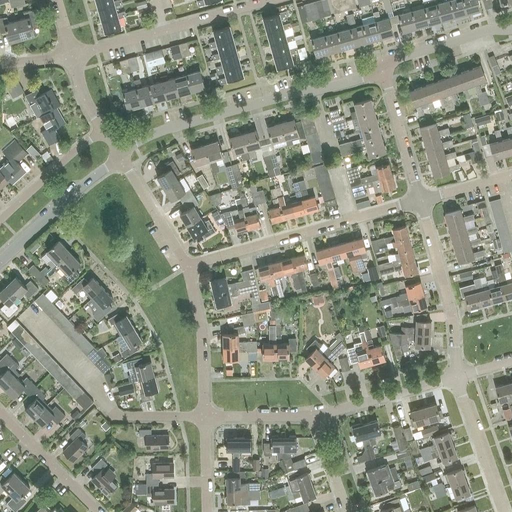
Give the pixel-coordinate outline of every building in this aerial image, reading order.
[(23,0),(15,0),(9,2),(11,8),(25,4),(23,0)] [(116,15),(116,14),(114,6),(122,4),(120,0),(118,0),(112,2),(113,2),(98,7),(101,19),(116,15)] [(318,12),(324,10),(321,0),(316,2),(318,12)] [(329,0),(332,8),(338,7),(336,0),(329,0)] [(441,21),(454,18),(449,0),(447,0),(436,3),(441,21)] [(449,0),(454,18),(466,14),(462,0),(449,0)] [(480,10),(477,0),(462,0),(466,14),(480,10)] [(491,0),(482,0),(486,10),(493,8),(491,0)] [(313,14),(318,12),(316,2),(310,3),(313,14)] [(343,5),(345,11),(356,8),(355,2),(349,4),(343,5)] [(306,15),(313,14),(310,3),(304,5),(306,15)] [(429,25),(441,21),(436,3),(424,7),(429,25)] [(333,14),(345,11),(343,5),(338,7),(332,8),(333,14)] [(152,13),(150,6),(138,10),(140,17),(152,13)] [(416,28),(429,25),(424,7),(411,10),(416,28)] [(318,12),(320,18),(331,15),(329,9),(324,10),(318,12)] [(17,21),(23,40),(35,36),(32,28),(40,26),(35,10),(23,13),(25,18),(17,21)] [(402,32),(416,28),(411,10),(397,14),(402,32)] [(282,27),(282,25),(279,18),(287,16),(286,11),(277,13),(278,15),(264,18),(267,31),(282,27)] [(116,15),(101,19),(105,31),(120,27),(117,19),(125,16),(124,12),(116,14),(116,15)] [(308,21),(320,18),(318,12),(313,14),(306,15),(308,21)] [(367,42),(362,24),(356,26),(352,14),(345,16),(349,28),(354,46),(367,42)] [(375,20),(380,39),(393,35),(390,24),(388,17),(375,20)] [(23,40),(17,21),(8,23),(6,18),(0,18),(0,31),(6,31),(10,43),(23,40)] [(367,42),(380,39),(375,20),(362,24),(367,42)] [(285,39),(285,38),(283,30),(291,28),(289,23),(282,25),(282,27),(267,31),(271,43),(285,39)] [(217,41),(208,43),(210,48),(218,46),(218,43),(233,39),(229,26),(214,31),(217,41)] [(342,49),(354,46),(349,28),(337,31),(342,49)] [(329,53),(342,49),(337,31),(324,35),(329,53)] [(289,51),(288,49),(286,42),(294,40),(293,35),(285,38),(285,39),(271,43),(274,55),(289,51)] [(316,57),(329,53),(324,35),(311,39),(316,57)] [(213,60),(222,58),(221,55),(236,51),(233,39),(218,43),(218,46),(220,53),(212,56),(213,60)] [(179,44),(182,57),(190,55),(186,42),(179,44)] [(174,60),(182,57),(179,44),(170,47),(174,60)] [(298,48),(300,59),(308,57),(306,46),(298,48)] [(289,51),(274,55),(278,67),(292,63),(290,54),(298,52),(296,48),(288,49),(289,51)] [(153,52),(156,65),(165,62),(161,49),(153,52)] [(215,68),(216,72),(225,70),(224,67),(239,63),(236,51),(221,55),(222,58),(224,65),(215,68)] [(148,67),(156,65),(153,52),(145,54),(148,67)] [(495,54),(489,56),(495,73),(501,71),(495,54)] [(128,59),(131,72),(139,70),(135,57),(128,59)] [(122,75),(131,72),(128,59),(119,61),(122,75)] [(105,64),(108,76),(118,74),(115,62),(105,64)] [(243,76),(239,63),(224,67),(225,70),(227,78),(219,80),(220,84),(228,82),(228,80),(243,76)] [(468,69),(473,85),(477,94),(476,94),(480,106),(488,103),(485,91),(482,92),(478,83),(486,80),(480,65),(468,69)] [(467,87),(473,85),(468,69),(456,74),(461,89),(462,89),(465,99),(470,97),(467,87)] [(187,74),(192,92),(204,88),(199,70),(187,74)] [(178,95),(192,92),(187,74),(174,77),(178,95)] [(455,92),(461,89),(456,74),(444,78),(450,93),(454,103),(459,102),(455,92)] [(166,99),(178,95),(174,77),(161,81),(166,99)] [(153,102),(148,84),(142,86),(140,78),(133,80),(135,87),(140,106),(153,102)] [(443,96),(450,93),(444,78),(433,82),(438,98),(442,108),(447,106),(443,96)] [(17,79),(6,85),(14,98),(24,92),(17,79)] [(153,102),(166,99),(161,81),(148,84),(153,102)] [(432,100),(438,98),(433,82),(421,86),(427,102),(430,112),(435,110),(432,100)] [(420,104),(427,102),(421,86),(409,91),(415,106),(419,116),(423,114),(420,104)] [(127,109),(140,106),(135,87),(122,91),(127,109)] [(43,115),(56,107),(60,105),(51,89),(40,95),(37,89),(25,96),(31,105),(38,118),(39,117),(43,115)] [(351,119),(374,113),(370,99),(353,104),(355,111),(350,113),(351,119)] [(56,107),(43,115),(39,117),(46,130),(40,133),(48,146),(61,139),(55,129),(66,123),(56,107)] [(503,119),(501,111),(495,113),(497,121),(503,119)] [(467,127),(474,125),(471,112),(464,114),(467,127)] [(378,126),(374,113),(351,119),(355,132),(361,131),(378,126)] [(301,123),(313,120),(311,114),(299,117),(300,120),(301,123)] [(478,125),(491,120),(489,114),(476,118),(478,125)] [(332,125),(345,121),(343,115),(330,119),(332,125)] [(280,123),(286,145),(286,146),(292,144),(291,141),(299,139),(304,138),(306,138),(305,134),(303,129),(301,123),(300,120),(295,122),(294,119),(280,123)] [(303,129),(314,125),(313,120),(301,123),(303,129)] [(345,121),(332,125),(334,130),(347,127),(345,121)] [(286,145),(280,123),(266,127),(271,144),(273,143),(274,148),(286,145)] [(423,140),(439,136),(450,133),(448,128),(438,131),(436,123),(420,128),(423,140)] [(305,134),(316,131),(314,125),(303,129),(305,134)] [(338,145),(340,151),(381,139),(378,126),(361,131),(363,138),(351,141),(338,145)] [(511,154),(511,129),(511,126),(506,127),(509,138),(502,140),(506,156),(511,154)] [(506,156),(502,140),(499,129),(494,131),(497,141),(490,143),(494,159),(506,156)] [(247,151),(250,159),(256,157),(253,149),(260,147),(255,130),(242,134),(247,151)] [(306,141),(318,137),(316,131),(305,134),(306,138),(306,141)] [(243,161),(250,159),(247,151),(242,134),(229,138),(233,155),(240,153),(243,161)] [(427,152),(443,148),(453,145),(452,140),(441,143),(439,136),(423,140),(427,152)] [(308,146),(319,143),(318,137),(306,141),(308,146)] [(385,152),(381,139),(340,151),(341,157),(354,153),(366,149),(369,157),(385,152)] [(0,170),(10,182),(12,184),(26,172),(19,164),(22,161),(21,159),(27,154),(14,140),(1,152),(6,157),(6,156),(11,161),(0,170)] [(204,145),(209,161),(213,173),(219,171),(215,160),(222,158),(217,141),(204,145)] [(310,152),(321,149),(319,143),(308,146),(310,152)] [(196,165),(209,161),(204,145),(191,149),(196,165)] [(430,164),(446,160),(456,157),(455,152),(445,154),(443,148),(427,152),(430,164)] [(312,158),(323,155),(321,149),(310,152),(312,158)] [(479,149),(474,151),(463,154),(465,160),(470,159),(472,164),(483,161),(482,158),(479,149)] [(184,159),(181,152),(175,156),(178,162),(184,159)] [(274,153),(269,155),(274,173),(275,176),(280,174),(278,167),(274,153)] [(269,177),(275,176),(274,173),(269,155),(263,156),(269,177)] [(323,155),(312,158),(313,164),(324,161),(323,155)] [(163,188),(177,180),(174,176),(180,173),(175,166),(172,160),(160,168),(163,173),(156,177),(163,188)] [(350,187),(362,183),(371,181),(392,175),(387,160),(380,162),(381,166),(376,167),(377,173),(367,176),(360,178),(348,182),(350,187)] [(446,160),(430,164),(434,176),(449,172),(449,171),(460,169),(458,164),(448,166),(446,160)] [(231,165),(237,186),(244,184),(242,177),(241,177),(237,164),(231,165)] [(315,173),(326,170),(325,164),(313,167),(315,173)] [(231,188),(237,186),(231,165),(225,167),(231,188)] [(347,176),(359,173),(357,166),(345,170),(347,176)] [(0,190),(10,182),(0,170),(0,190)] [(317,178),(328,175),(326,170),(315,173),(317,178)] [(359,173),(347,176),(348,182),(360,178),(359,173)] [(203,189),(208,186),(201,174),(196,178),(203,189)] [(318,184),(330,181),(328,175),(317,178),(318,184)] [(392,175),(371,181),(372,186),(374,193),(382,190),(395,187),(392,175)] [(181,203),(193,196),(189,189),(184,192),(177,180),(163,188),(170,200),(177,196),(181,203)] [(309,198),(304,180),(298,182),(306,212),(318,209),(314,196),(309,198)] [(320,190),(331,187),(330,181),(318,184),(320,190)] [(295,215),(306,212),(298,182),(292,183),(295,193),(294,193),(297,201),(291,203),(295,215)] [(352,193),(364,190),(362,183),(350,187),(352,193)] [(295,215),(291,203),(285,204),(282,196),(279,187),(275,188),(283,219),(295,215)] [(321,196),(333,193),(331,187),(320,190),(321,196)] [(272,222),(283,219),(275,188),(270,190),(272,199),(271,199),(274,207),(268,209),(272,222)] [(257,191),(260,203),(265,201),(262,190),(257,191)] [(364,190),(352,193),(353,199),(365,196),(364,190)] [(254,205),(260,203),(257,191),(250,193),(254,205)] [(214,203),(222,201),(219,192),(211,194),(214,203)] [(323,201),(335,198),(333,193),(321,196),(323,202),(323,201)] [(186,226),(200,217),(193,206),(198,203),(193,196),(181,203),(186,210),(179,214),(186,226)] [(240,198),(248,228),(260,225),(256,212),(248,215),(246,207),(247,207),(244,197),(240,198)] [(235,200),(237,209),(231,211),(219,215),(223,221),(227,227),(234,225),(236,232),(248,228),(240,198),(235,200)] [(323,201),(323,202),(324,202),(325,207),(336,204),(335,198),(323,201)] [(358,207),(371,204),(369,198),(357,201),(358,207)] [(490,207),(502,204),(500,198),(489,201),(490,207)] [(481,208),(486,206),(484,200),(476,202),(478,209),(481,208)] [(492,213),(503,210),(502,204),(490,207),(492,213)] [(448,226),(470,220),(474,219),(473,214),(463,217),(460,209),(445,214),(448,226)] [(494,219),(505,215),(503,210),(492,213),(494,219)] [(217,225),(223,221),(219,215),(217,211),(211,215),(217,225)] [(495,224),(507,221),(505,215),(494,219),(495,224)] [(200,217),(186,226),(193,237),(200,233),(204,239),(215,232),(212,226),(208,220),(203,223),(200,217)] [(451,238),(473,232),(478,231),(476,226),(472,227),(470,220),(448,226),(451,238)] [(497,230),(508,227),(507,221),(495,224),(497,230)] [(392,242),(409,238),(405,226),(392,229),(394,235),(370,241),(374,253),(380,251),(378,245),(386,243),(392,242)] [(499,236),(510,233),(508,227),(497,230),(499,236)] [(470,246),(477,244),(481,243),(480,238),(475,239),(473,232),(451,238),(455,250),(470,246)] [(500,242),(511,239),(510,233),(499,236),(500,242)] [(350,241),(359,272),(365,270),(360,252),(366,250),(362,238),(350,241)] [(399,252),(412,249),(409,238),(392,242),(393,246),(395,253),(399,252)] [(502,248),(511,244),(511,240),(511,239),(500,242),(502,248)] [(45,253),(51,259),(47,263),(52,268),(69,252),(59,240),(45,253)] [(353,273),(359,272),(350,241),(339,244),(343,257),(348,256),(353,273)] [(378,245),(380,251),(387,249),(386,243),(378,245)] [(331,260),(343,257),(339,244),(328,248),(331,260)] [(511,244),(502,248),(503,253),(511,250),(511,244)] [(459,263),(468,260),(468,259),(485,255),(483,250),(472,253),(470,246),(455,250),(459,263)] [(339,287),(336,278),(331,260),(328,248),(316,251),(319,263),(325,262),(332,288),(339,287)] [(378,270),(415,261),(412,249),(399,252),(395,253),(394,254),(396,260),(377,265),(378,270)] [(80,263),(69,252),(52,268),(55,272),(59,268),(65,274),(61,278),(67,285),(79,274),(74,269),(80,263)] [(303,295),(308,294),(303,277),(304,277),(301,268),(308,267),(304,254),(293,257),(302,291),(303,295)] [(302,291),(293,257),(281,260),(285,273),(290,271),(293,280),(296,289),(298,296),(303,295),(302,291)] [(278,294),(279,297),(284,296),(280,284),(281,283),(278,275),(285,273),(281,260),(270,264),(278,294)] [(415,261),(378,270),(380,275),(403,269),(405,276),(418,272),(415,261)] [(498,278),(505,300),(508,299),(509,300),(511,299),(511,282),(507,284),(501,263),(495,265),(495,267),(498,278)] [(272,296),(278,294),(270,264),(258,267),(261,279),(267,278),(272,296)] [(39,280),(43,276),(33,265),(28,269),(39,280)] [(49,270),(45,266),(40,272),(44,275),(49,270)] [(376,266),(367,268),(370,280),(379,277),(376,266)] [(473,278),(471,272),(471,270),(458,273),(460,281),(473,278)] [(309,275),(313,286),(319,285),(315,273),(309,275)] [(6,285),(18,297),(23,293),(28,298),(38,289),(30,280),(24,286),(16,276),(6,285)] [(43,276),(39,280),(44,286),(48,281),(43,276)] [(81,289),(90,299),(103,287),(93,277),(88,282),(84,277),(71,289),(76,294),(81,289)] [(227,284),(226,277),(211,280),(214,293),(228,290),(229,290),(235,289),(244,287),(245,293),(251,292),(248,280),(227,284)] [(251,292),(257,290),(254,278),(248,280),(251,292)] [(474,281),(475,284),(477,292),(481,307),(485,306),(485,307),(493,305),(489,289),(482,291),(479,278),(473,279),(474,281)] [(501,301),(505,300),(498,278),(493,280),(495,287),(489,289),(493,305),(501,303),(501,301)] [(391,304),(424,295),(421,282),(405,286),(407,292),(399,294),(400,295),(390,298),(391,304)] [(477,308),(481,307),(477,292),(475,284),(469,286),(472,294),(465,296),(469,312),(478,309),(477,308)] [(13,302),(18,297),(6,285),(0,291),(0,296),(6,303),(0,309),(8,317),(18,307),(13,302)] [(103,287),(90,299),(91,299),(88,302),(94,314),(92,316),(97,321),(112,307),(108,303),(113,298),(103,287)] [(238,295),(245,293),(244,287),(235,289),(229,290),(228,290),(214,293),(215,299),(212,300),(215,309),(223,308),(222,304),(231,302),(230,296),(238,295)] [(266,289),(260,290),(262,300),(268,299),(266,289)] [(252,303),(260,302),(258,296),(257,290),(251,292),(252,298),(250,298),(252,303)] [(39,305),(47,297),(43,293),(34,301),(39,305)] [(324,302),(322,294),(312,297),(314,305),(324,302)] [(424,295),(391,304),(392,308),(401,306),(402,307),(410,305),(412,311),(427,307),(424,295)] [(43,310),(52,302),(47,297),(39,305),(43,310)] [(251,304),(253,314),(262,311),(270,310),(269,301),(260,303),(260,302),(252,303),(252,304),(251,304)] [(47,314),(56,306),(52,302),(43,310),(47,314)] [(52,319),(60,311),(56,306),(47,314),(52,319)] [(275,326),(275,359),(289,359),(289,351),(295,351),(295,338),(289,338),(289,343),(281,343),(280,320),(280,307),(275,307),(275,310),(275,320),(275,326)] [(60,311),(52,319),(56,323),(64,315),(60,311)] [(243,320),(254,318),(253,311),(241,314),(243,320)] [(120,337),(134,328),(126,315),(120,319),(117,313),(108,319),(111,325),(112,324),(120,337)] [(60,328),(69,320),(64,315),(56,323),(60,328)] [(243,320),(244,326),(256,324),(254,318),(243,320)] [(11,332),(20,324),(15,319),(7,327),(11,332)] [(65,332),(73,325),(69,320),(60,328),(65,332)] [(415,335),(430,335),(431,322),(416,322),(415,335)] [(16,336),(24,329),(20,324),(11,332),(16,336)] [(69,337),(77,329),(73,325),(65,332),(69,337)] [(245,333),(244,326),(232,328),(234,334),(222,334),(223,347),(246,347),(257,346),(257,342),(238,342),(238,334),(245,333)] [(263,359),(275,359),(275,326),(270,326),(268,326),(269,343),(263,343),(263,359)] [(376,327),(379,337),(385,335),(383,326),(376,327)] [(134,328),(120,337),(117,339),(123,350),(121,352),(124,358),(130,354),(139,349),(136,343),(142,340),(134,328)] [(20,341),(28,333),(24,329),(16,336),(20,341)] [(77,329),(69,337),(73,341),(82,333),(77,329)] [(363,330),(358,331),(358,332),(360,341),(353,344),(353,346),(346,348),(350,363),(358,360),(360,367),(373,363),(363,331),(363,330)] [(363,331),(373,363),(386,360),(381,345),(373,347),(368,330),(363,331)] [(341,342),(344,340),(341,337),(341,336),(338,332),(334,336),(337,339),(322,353),(318,349),(321,346),(315,339),(306,348),(310,353),(305,358),(314,368),(341,342)] [(24,345),(33,338),(28,333),(20,341),(24,345)] [(78,346),(86,338),(82,333),(73,341),(78,346)] [(389,334),(393,347),(407,343),(407,341),(415,341),(415,347),(430,348),(430,335),(415,335),(389,334)] [(29,350),(37,342),(33,338),(24,345),(29,350)] [(82,351),(90,343),(86,338),(78,346),(82,351)] [(33,354),(41,346),(37,342),(29,350),(33,354)] [(341,342),(314,368),(323,377),(334,367),(330,362),(345,347),(341,342)] [(86,355),(94,347),(90,343),(82,351),(86,355)] [(37,359),(45,351),(41,346),(33,354),(37,359)] [(246,347),(223,347),(223,360),(239,360),(239,352),(257,352),(257,346),(246,347)] [(99,351),(97,350),(94,347),(86,355),(90,359),(99,351)] [(42,363),(50,355),(45,351),(37,359),(42,363)] [(95,364),(103,356),(99,351),(90,359),(95,364)] [(19,366),(7,354),(0,360),(0,369),(3,373),(0,376),(0,385),(4,390),(16,378),(20,374),(15,369),(19,366)] [(46,368),(54,360),(50,355),(42,363),(46,368)] [(107,360),(104,357),(103,356),(95,364),(99,369),(107,360)] [(130,383),(142,380),(155,376),(151,362),(143,364),(141,358),(126,361),(128,368),(130,375),(128,376),(130,383)] [(350,369),(347,358),(339,360),(342,371),(350,369)] [(50,372),(58,364),(54,360),(46,368),(50,372)] [(107,360),(99,369),(103,373),(112,365),(107,360)] [(54,377),(63,369),(58,364),(50,372),(54,377)] [(59,381),(67,373),(63,369),(54,377),(59,381)] [(63,386),(71,378),(67,373),(59,381),(63,386)] [(158,390),(155,376),(142,380),(145,392),(141,394),(142,400),(152,398),(150,392),(158,390)] [(16,378),(4,390),(13,399),(22,390),(27,395),(36,386),(26,377),(21,383),(16,378)] [(68,390),(76,382),(71,378),(63,386),(68,390)] [(72,395),(80,387),(76,382),(68,390),(72,395)] [(134,392),(132,383),(118,387),(120,396),(134,392)] [(511,398),(508,384),(496,387),(500,402),(506,400),(508,407),(509,407),(509,408),(502,410),(503,413),(505,420),(511,418),(511,398)] [(25,410),(33,418),(47,404),(42,400),(46,396),(36,386),(27,395),(34,401),(25,410)] [(84,391),(80,387),(72,395),(76,399),(84,391)] [(84,391),(76,399),(85,409),(93,401),(84,391)] [(47,404),(33,418),(42,427),(51,419),(57,424),(65,416),(55,406),(52,410),(47,404)] [(423,408),(427,422),(440,419),(439,418),(443,417),(441,410),(437,411),(436,404),(423,408)] [(427,422),(423,408),(420,409),(420,407),(413,409),(413,411),(411,411),(412,418),(409,419),(411,426),(415,425),(415,426),(427,422)] [(364,424),(371,445),(376,444),(373,435),(381,433),(377,421),(364,424)] [(365,449),(368,460),(374,458),(371,445),(364,424),(360,426),(359,423),(350,426),(350,427),(352,435),(354,435),(356,440),(362,439),(364,449),(365,449)] [(402,437),(399,425),(391,427),(399,451),(407,448),(403,436),(402,437)] [(429,428),(431,435),(439,432),(437,425),(429,428)] [(409,427),(403,429),(407,441),(413,439),(409,427)] [(86,436),(82,433),(78,428),(69,437),(74,441),(63,452),(73,462),(87,447),(81,441),(86,436)] [(423,438),(431,435),(429,428),(420,430),(423,438)] [(146,450),(169,449),(168,435),(151,436),(151,430),(139,430),(139,436),(146,436),(146,450)] [(438,449),(453,444),(451,438),(452,437),(451,434),(449,434),(448,432),(431,438),(434,446),(436,445),(438,449)] [(280,467),(286,465),(283,458),(283,438),(278,437),(278,436),(271,436),(271,437),(271,444),(264,444),(263,453),(266,456),(270,456),(270,451),(277,451),(277,462),(278,461),(280,467)] [(295,438),(295,436),(289,436),(289,438),(283,438),(283,458),(286,465),(280,467),(282,474),(286,472),(288,471),(294,469),(307,464),(304,458),(292,462),(290,456),(290,451),(296,451),(296,438),(295,438)] [(239,457),(239,452),(239,438),(226,438),(226,451),(233,451),(232,457),(232,464),(239,464),(239,457)] [(239,438),(239,452),(239,451),(251,451),(251,438),(239,438)] [(431,452),(421,455),(423,462),(433,459),(432,458),(438,456),(440,455),(443,462),(443,461),(444,464),(451,462),(450,459),(457,457),(453,444),(438,449),(431,452)] [(421,455),(431,452),(428,446),(419,449),(421,455)] [(397,459),(409,455),(407,449),(395,453),(397,459)] [(107,464),(101,459),(91,469),(97,474),(91,480),(107,496),(110,493),(112,493),(114,492),(115,490),(115,488),(117,485),(111,480),(116,474),(109,467),(104,472),(101,470),(107,464)] [(146,484),(158,484),(158,478),(173,477),(173,463),(153,463),(153,474),(146,474),(146,484)] [(394,467),(389,469),(387,463),(367,470),(367,471),(366,472),(368,478),(369,477),(371,483),(397,474),(394,467)] [(432,471),(430,466),(419,469),(419,470),(417,471),(419,476),(432,471)] [(285,493),(311,484),(309,479),(311,478),(309,473),(307,473),(307,472),(298,476),(296,469),(288,471),(286,472),(288,479),(287,480),(289,485),(283,487),(285,493)] [(451,486),(466,481),(463,474),(465,474),(464,470),(462,471),(461,469),(444,475),(447,482),(449,481),(451,486)] [(9,493),(22,480),(14,472),(4,482),(0,477),(0,494),(5,489),(9,493)] [(424,483),(435,478),(433,473),(421,477),(420,478),(422,483),(423,482),(424,483)] [(374,495),(375,494),(388,490),(392,488),(393,482),(399,480),(397,474),(371,483),(373,488),(371,489),(374,495)] [(247,483),(240,483),(240,477),(226,478),(225,479),(225,485),(226,485),(227,490),(254,489),(254,483),(247,483)] [(22,480),(9,493),(13,497),(6,504),(14,511),(15,511),(25,503),(20,498),(29,488),(22,480)] [(406,484),(408,490),(420,486),(418,480),(406,484)] [(466,481),(451,486),(455,498),(456,498),(457,501),(464,499),(463,496),(470,493),(466,481)] [(442,482),(437,484),(432,486),(432,487),(429,488),(430,493),(434,492),(444,488),(442,482)] [(158,484),(146,484),(146,494),(153,494),(154,504),(174,503),(173,489),(158,490),(158,484)] [(311,484),(285,493),(288,501),(301,496),(303,501),(316,496),(311,484)] [(444,488),(434,492),(436,498),(446,495),(444,488)] [(254,489),(227,490),(227,496),(224,496),(225,503),(227,503),(240,503),(240,505),(250,505),(249,500),(259,499),(259,489),(254,489)] [(392,498),(394,503),(404,500),(402,495),(392,498)] [(422,500),(417,506),(419,510),(428,507),(425,499),(422,500)] [(123,511),(134,511),(138,509),(131,502),(123,511)] [(295,511),(308,507),(306,502),(278,511),(295,511)] [(64,511),(60,507),(57,510),(55,508),(52,510),(45,503),(36,511),(64,511)]
